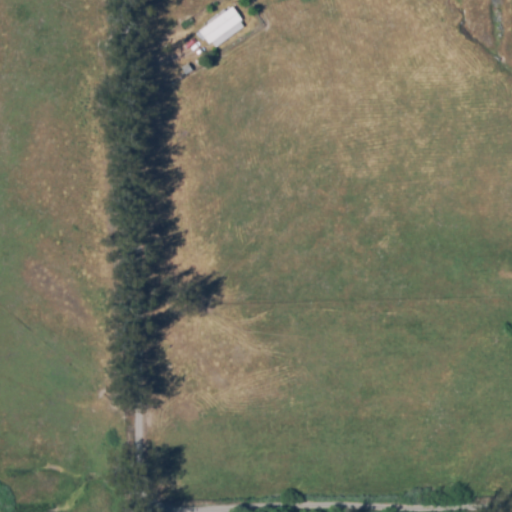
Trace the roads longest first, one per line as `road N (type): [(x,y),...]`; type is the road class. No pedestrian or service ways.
road 1 (residential): [(144,505),(137,0)]
road 2 (residential): [(511,502),(144,505)]
